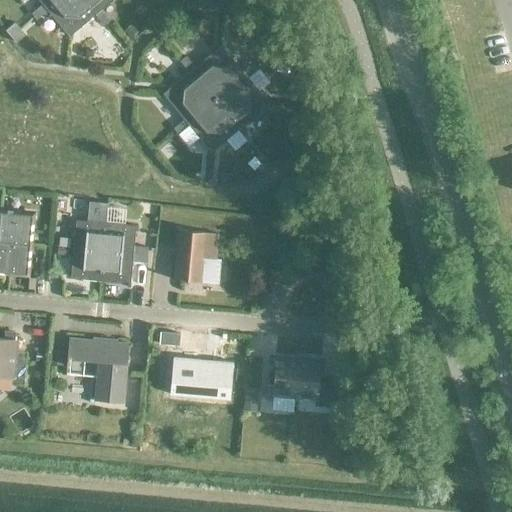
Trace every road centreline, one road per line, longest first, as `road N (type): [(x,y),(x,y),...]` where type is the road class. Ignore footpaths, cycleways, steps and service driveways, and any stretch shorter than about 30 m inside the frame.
road 1 (tertiary): [(511,396),(390,0)]
road 2 (residential): [(269,323),(0,303)]
road 3 (residential): [(323,326),(340,298),(329,273),(316,269),(287,280),(269,323)]
